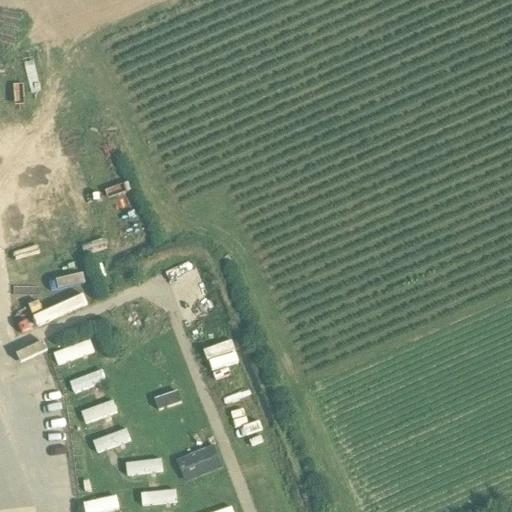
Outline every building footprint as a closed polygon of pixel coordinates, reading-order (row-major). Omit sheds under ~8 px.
[(203,348),(210,369),(240,359),(233,338),(203,348)] [(56,364),(94,357),(91,343),(53,351),(56,364)] [(102,371),(69,383),(73,395),(106,383),(102,371)] [(172,395),(155,401),(159,412),(176,405),(172,395)] [(511,511),(511,397),(278,496),(284,511),(511,511)] [(113,402),(80,413),(85,425),(117,414),(113,402)] [(96,453),(131,444),(128,431),(92,440),(96,453)] [(186,483),(223,469),(214,446),(177,460),(186,483)] [(126,465),(127,477),(163,472),(161,460),(126,465)] [(176,492),(141,493),(142,506),(176,505),(176,492)] [(84,511),(108,511),(119,509),(116,496),(82,504),(84,511)]
